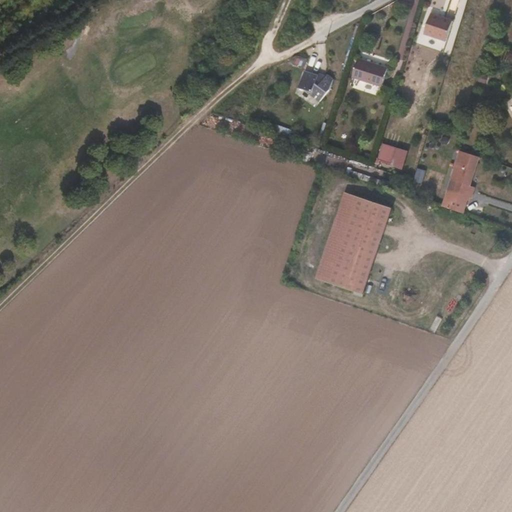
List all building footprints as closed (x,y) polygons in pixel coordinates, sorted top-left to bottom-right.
[(432,44),(438,22),(426,18),(420,38),(432,44)] [(441,48),(448,27),(438,22),(432,44),(441,48)] [(302,72),(305,62),(296,59),(292,69),(302,72)] [(381,97),(386,80),(382,78),(357,69),(351,87),(381,97)] [(316,103),(323,82),(319,80),(320,77),(304,72),(298,86),(305,92),(313,99),(316,103)] [(334,92),(336,79),(324,76),(323,82),(316,103),(328,107),(329,102),(333,103),(334,101),(329,99),(334,92)] [(377,163),(404,172),(410,153),(383,144),(377,163)] [(485,166),(488,153),(465,146),(461,158),(479,164),(485,166)] [(473,187),(479,164),(461,158),(453,181),(473,187)] [(423,184),(426,171),(418,169),(415,182),(423,184)] [(365,291),(393,204),(342,188),(315,276),(365,291)]
